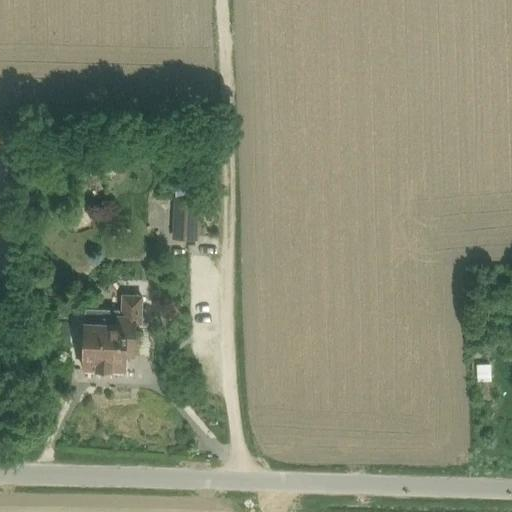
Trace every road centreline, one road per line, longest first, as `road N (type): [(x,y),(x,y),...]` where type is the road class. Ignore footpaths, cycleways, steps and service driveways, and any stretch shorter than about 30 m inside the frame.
road 1 (tertiary): [(511,488),(0,473)]
road 2 (track): [(222,0),(227,329),(246,481)]
